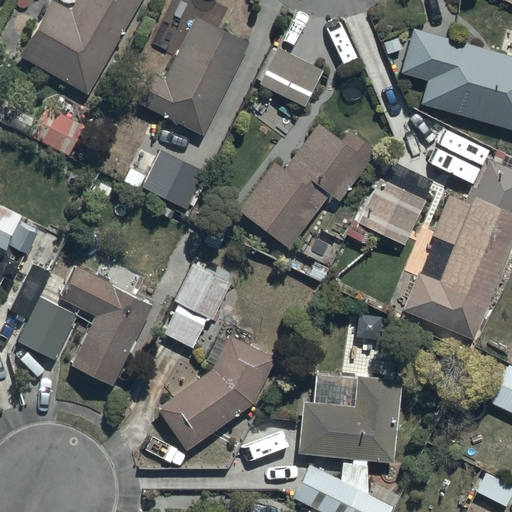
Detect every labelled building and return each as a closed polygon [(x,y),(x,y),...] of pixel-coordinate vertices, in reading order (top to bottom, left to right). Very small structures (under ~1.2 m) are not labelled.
[(62,0),(42,0),(15,48),(82,87),(133,0),(67,0),(66,2),(62,0)] [(199,128),(244,37),(190,10),(160,72),(147,66),(132,95),(199,128)] [(511,49),(409,20),(397,65),(424,73),(417,95),(511,123),(511,49)] [(301,99),(319,62),(273,40),(255,77),(301,99)] [(42,99),(27,128),(63,148),(79,118),(42,99)] [(270,153),(233,200),(283,241),(326,187),(333,193),(373,143),(345,121),(336,131),(315,114),(279,160),(270,153)] [(201,164),(156,142),(138,176),(182,200),(201,164)] [(471,328),(511,222),(511,161),(483,150),(465,196),(443,187),(428,226),(449,234),(434,272),(413,263),(399,299),(471,328)] [(421,192),(373,169),(353,214),(400,236),(421,192)] [(18,209),(0,199),(0,271),(7,275),(34,224),(15,214),(18,209)] [(227,273),(191,257),(190,261),(172,252),(162,274),(164,275),(158,289),(172,295),(158,326),(190,340),(203,309),(209,312),(227,273)] [(145,294),(70,255),(52,287),(91,307),(67,354),(104,373),(145,294)] [(72,306),(35,288),(14,333),(49,351),(72,306)] [(153,396),(180,440),(247,395),(248,395),(270,348),(225,327),(209,358),(153,396)] [(511,361),(504,358),(487,397),(511,407),(511,361)] [(299,392),(293,444),(337,449),(336,473),(307,458),(291,491),(306,499),(299,511),(382,511),(396,489),(372,476),(366,488),(364,486),(364,451),(393,454),(397,370),(310,367),(309,393),(299,392)] [(497,511),(465,496),(456,511),(497,511)]
